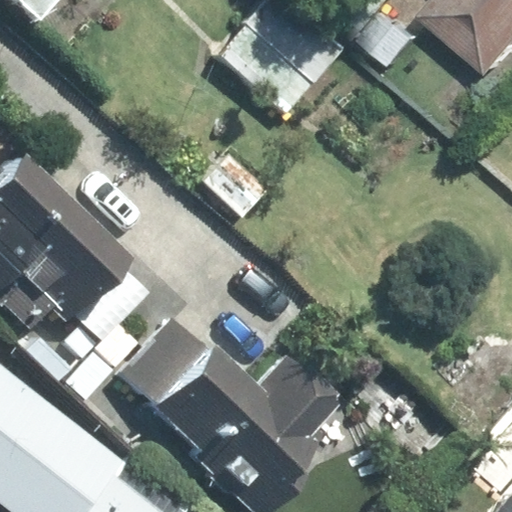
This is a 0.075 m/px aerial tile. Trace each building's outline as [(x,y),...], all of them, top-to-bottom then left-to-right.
[(0,0),(0,9),(23,28),(46,0),(0,0)] [(250,0),(202,55),(271,115),(328,51),(269,0),(250,0)] [(511,41),(511,0),(413,0),(406,10),(486,74),(511,41)] [(104,262),(0,164),(0,325),(11,335),(33,312),(46,324),(104,262)] [(102,374),(236,499),(318,411),(262,358),(230,391),(154,319),(102,374)] [(0,511),(142,511),(93,475),(105,460),(0,380),(0,511)]
